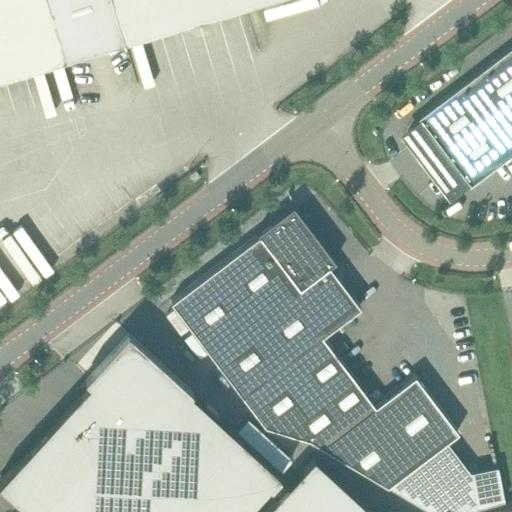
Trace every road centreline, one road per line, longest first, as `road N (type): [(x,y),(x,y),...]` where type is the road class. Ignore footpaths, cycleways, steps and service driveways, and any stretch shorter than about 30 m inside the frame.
road 1 (unclassified): [(314,128),(0,359)]
road 2 (unclassified): [(511,252),(436,259),(392,241),(314,128)]
road 3 (unclassified): [(486,0),(314,128)]
